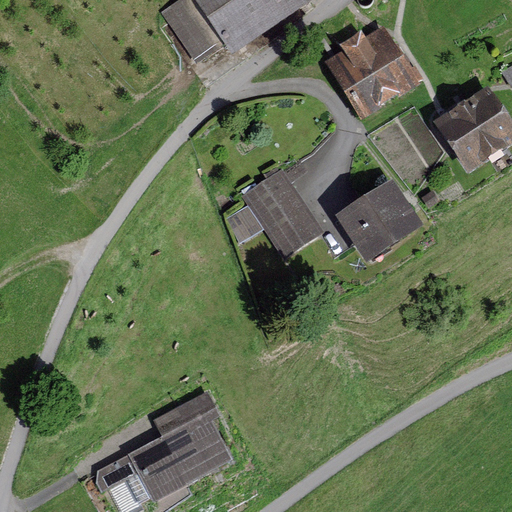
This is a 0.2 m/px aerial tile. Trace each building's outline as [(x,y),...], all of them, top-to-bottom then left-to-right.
[(225,39),(236,55),(314,4),(310,0),(187,0),(164,15),(194,60),(225,39)] [(388,35),(332,69),(363,120),(419,86),(388,35)] [(511,121),(492,91),(442,124),(473,171),(511,146),(511,121)] [(250,196),(286,258),(318,239),(282,177),(250,196)] [(429,227),(398,182),(343,219),(374,264),(429,227)] [(166,439),(129,457),(150,499),(227,462),(207,420),(216,416),(207,397),(157,421),(166,439)]
